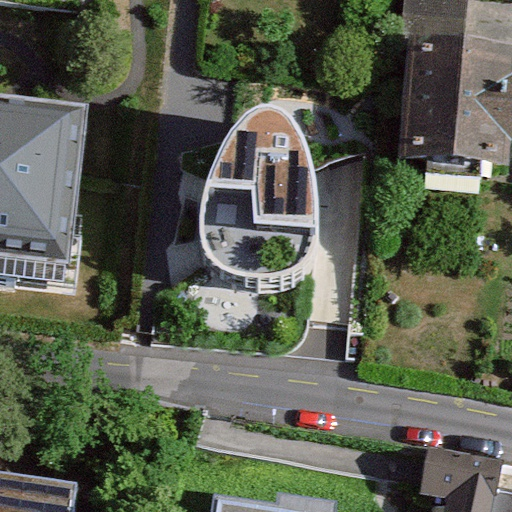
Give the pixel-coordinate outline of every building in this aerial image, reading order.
[(417,0),(414,43),(473,48),(479,0),(417,0)] [(404,164),(511,172),(511,50),(473,48),(414,43),(404,164)] [(86,123),(0,112),(0,296),(65,304),(86,123)] [(202,272),(215,291),(237,301),(259,304),(285,301),(308,289),(314,277),(318,262),(319,244),(316,208),(306,171),(294,149),(285,142),(273,137),(259,139),(248,144),(231,163),(217,189),(202,230),(200,248),(200,261),(202,272)] [(495,511),(501,465),(428,457),(422,501),(453,505),(452,511),(495,511)] [(0,511),(76,511),(79,496),(0,484),(0,511)] [(215,511),(338,511),(340,499),(274,491),(271,511),(257,511),(216,507),(215,511)]
